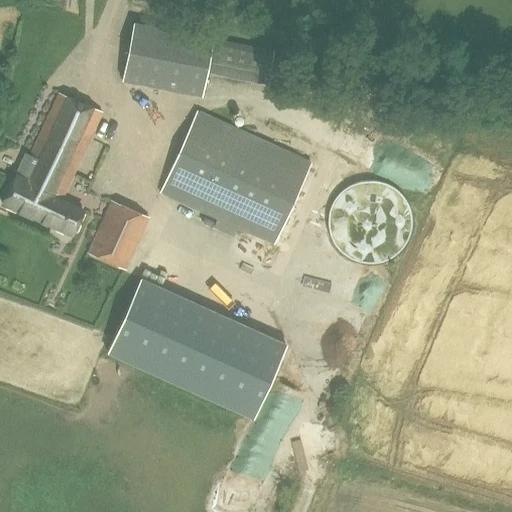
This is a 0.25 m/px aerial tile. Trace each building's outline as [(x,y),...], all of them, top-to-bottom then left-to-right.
[(214,39),(134,23),(122,82),(203,98),(214,39)] [(254,82),(258,66),(217,57),(213,73),(254,82)] [(4,204),(73,237),(84,214),(60,202),(102,114),(63,95),(29,163),(27,162),(19,178),(17,177),(4,204)] [(201,112),(163,195),(217,219),(237,228),(275,245),(313,163),(201,112)] [(127,272),(150,217),(110,200),(85,253),(127,272)] [(217,219),(213,228),(233,237),(237,228),(217,219)] [(354,238),(346,244),(355,257),(363,251),(354,238)] [(106,352),(253,418),(285,345),(139,279),(106,352)]
